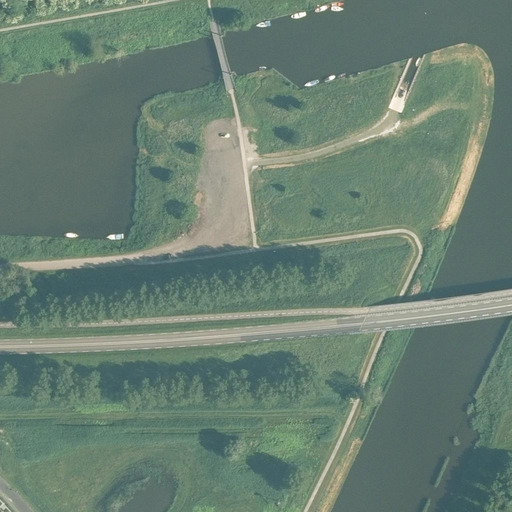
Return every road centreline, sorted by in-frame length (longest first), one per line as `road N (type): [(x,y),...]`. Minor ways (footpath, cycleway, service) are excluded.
road 1 (primary): [(363,324),(0,346)]
road 2 (unknown): [(124,259),(195,225),(223,190),(240,143)]
road 3 (primary): [(363,324),(511,305)]
road 4 (unclassified): [(0,269),(137,257)]
